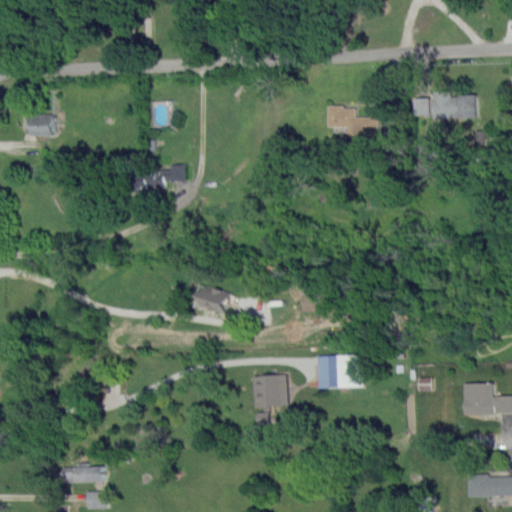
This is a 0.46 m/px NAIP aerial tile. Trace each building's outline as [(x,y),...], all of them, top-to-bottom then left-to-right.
[(454,89),(454,94),(479,93),(480,117),(436,118),(435,89),(454,89)] [(416,98),(416,115),(432,114),(432,97),(416,98)] [(359,135),(352,133),(352,126),(329,126),(329,104),(346,104),(346,107),(357,107),(357,116),(380,116),(380,135),(359,135)] [(54,134),(32,134),(32,132),(29,132),(29,116),(33,115),(33,113),(55,113),(55,116),(56,116),(56,132),(54,131),(54,134)] [(134,191),(132,173),(153,171),(153,169),(170,167),(170,164),(186,162),(187,179),(165,181),(166,186),(149,187),(149,189),(134,191)] [(233,293),(226,313),(198,304),(204,283),(233,293)] [(305,311),(321,311),(322,294),(305,293),(305,311)] [(366,387),(365,354),(320,355),(321,388),(366,387)] [(289,403),(257,405),(255,376),(287,374),(289,403)] [(420,390),(433,390),(433,377),(420,377),(420,390)] [(496,395),(511,395),(511,411),(498,411),(498,405),(495,405),(495,413),(467,414),(466,395),(469,395),(468,381),(496,381),(496,395)] [(259,425),(271,423),(270,411),(258,412),(259,425)] [(80,481),(80,476),(66,476),(66,467),(79,466),(79,461),(90,461),(90,467),(105,466),(106,481),(80,481)] [(511,495),(470,496),(470,474),(490,474),(490,476),(511,475),(511,495)] [(90,508),(109,508),(109,490),(89,491),(90,508)]
